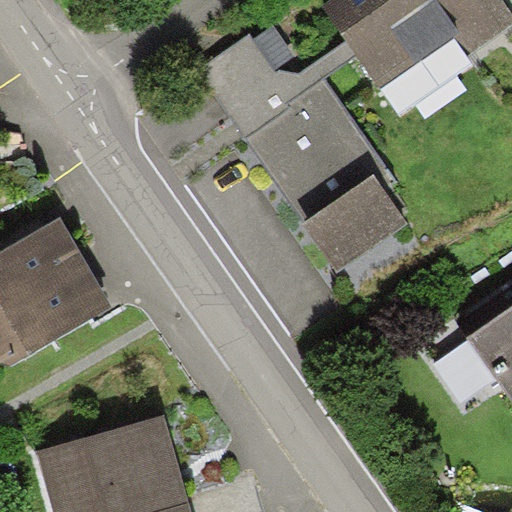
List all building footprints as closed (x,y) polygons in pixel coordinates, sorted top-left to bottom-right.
[(330,0),(320,7),(346,44),(355,57),(379,92),(458,39),(472,60),(511,32),(511,13),(503,0),(330,0)] [(201,72),(250,141),(310,224),(390,167),(325,80),(355,57),(346,44),(302,75),(276,71),(298,57),(276,28),(257,42),(252,37),(201,72)] [(409,225),(377,178),(310,224),(305,227),(338,275),(409,225)] [(100,299),(52,220),(0,251),(0,353),(7,354),(100,299)] [(511,297),(469,324),(511,394),(511,297)] [(181,511),(151,414),(39,449),(58,511),(181,511)]
